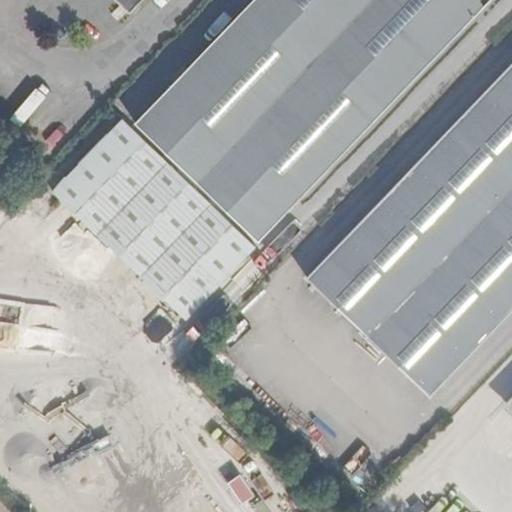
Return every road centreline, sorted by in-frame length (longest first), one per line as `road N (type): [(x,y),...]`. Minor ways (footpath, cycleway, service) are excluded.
road 1 (unknown): [(255,270),(360,381),(444,444)]
road 2 (unknown): [(124,328),(85,294),(0,253)]
